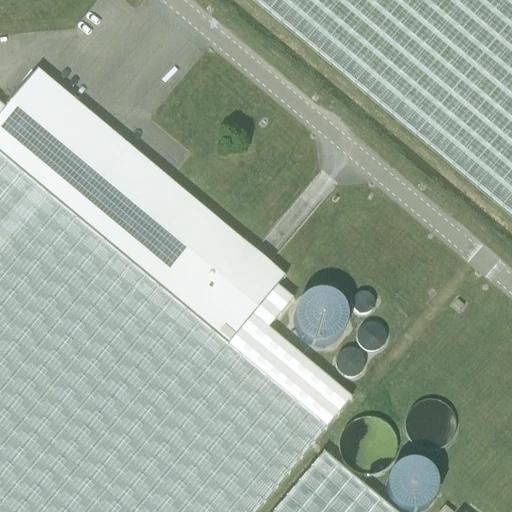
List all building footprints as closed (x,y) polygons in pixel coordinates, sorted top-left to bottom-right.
[(511,0),(253,0),(511,217),(511,0)] [(36,74),(4,112),(0,116),(0,158),(242,361),(266,331),(291,302),(275,289),(283,280),(36,74)] [(0,158),(0,511),(255,511),(324,430),(242,361),(0,158)] [(290,332),(334,350),(352,302),(308,285),(290,332)] [(349,400),(266,331),(242,361),(324,430),(349,400)] [(339,349),(338,373),(364,374),(365,350),(339,349)] [(410,443),(447,442),(445,403),(408,405),(410,443)] [(389,511),(322,456),(311,469),(275,511),(389,511)]
